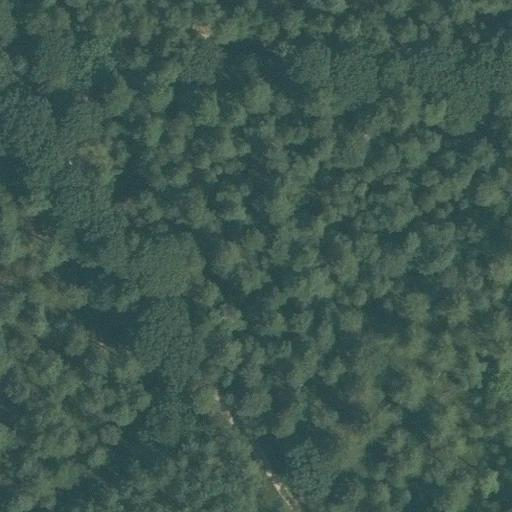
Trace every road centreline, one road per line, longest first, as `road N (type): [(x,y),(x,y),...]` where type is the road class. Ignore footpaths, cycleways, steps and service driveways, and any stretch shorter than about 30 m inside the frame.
road 1 (track): [(0,56),(297,511)]
road 2 (track): [(511,184),(437,49),(245,37)]
road 3 (track): [(232,0),(245,37),(56,30),(0,36)]
